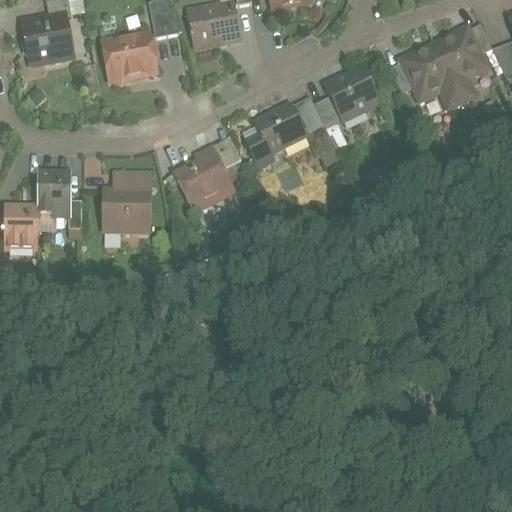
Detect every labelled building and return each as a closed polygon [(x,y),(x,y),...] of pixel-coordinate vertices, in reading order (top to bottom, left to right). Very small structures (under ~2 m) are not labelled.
[(143,6),(151,48),(176,43),(166,0),(153,0),(155,4),(143,6)] [(215,13),(232,10),(233,15),(248,12),(246,4),(245,0),(212,0),(215,11),(215,13)] [(262,0),(262,1),(266,22),(309,14),(306,0),(262,0)] [(77,5),(64,8),(67,26),(81,24),(77,5)] [(232,10),(215,13),(215,11),(183,17),(191,61),(239,52),(233,15),(232,10)] [(62,21),(16,30),(25,80),(72,72),(62,21)] [(511,50),(487,60),(500,85),(506,83),(507,86),(511,84),(511,27),(504,31),(511,50)] [(411,58),(391,67),(413,114),(434,105),(442,123),(476,108),(467,89),(486,80),(479,64),(467,38),(464,33),(448,41),(451,49),(442,53),(439,45),(420,54),(423,62),(414,66),(411,58)] [(467,38),(479,64),(487,60),(475,34),(467,38)] [(147,39),(93,50),(103,96),(156,85),(147,39)] [(324,108),(335,132),(336,134),(376,115),(358,75),(318,94),(324,108)] [(306,106),(289,114),(302,143),(319,135),(310,115),(306,106)] [(324,108),(310,115),(319,135),(321,139),(335,132),(324,108)] [(270,173),(267,166),(304,148),(302,143),(289,114),(287,111),(250,128),(257,144),(242,150),(256,179),(270,173)] [(225,147),(208,155),(229,198),(246,189),(225,147)] [(229,198),(208,155),(167,175),(191,223),(208,214),(205,209),(229,198)] [(32,212),(32,235),(66,235),(66,210),(67,176),(32,175),(32,212)] [(148,246),(149,181),(109,181),(109,197),(98,197),(98,245),(148,246)] [(78,210),(66,210),(66,235),(66,239),(78,239),(78,210)] [(32,212),(0,212),(0,253),(0,260),(32,261),(32,235),(32,212)]
